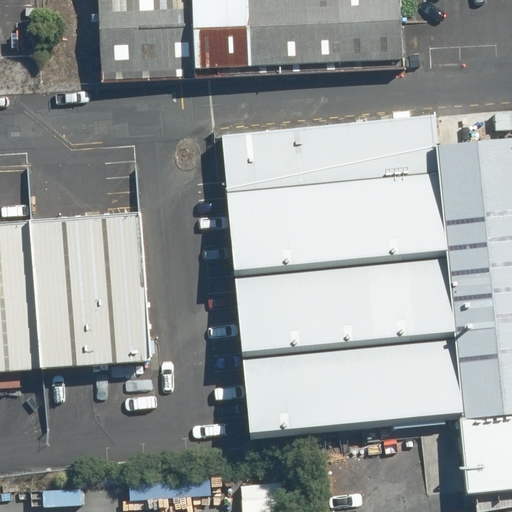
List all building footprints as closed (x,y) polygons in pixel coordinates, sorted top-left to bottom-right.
[(76,0),(80,68),(385,51),(382,0),(76,0)] [(461,413),(436,146),(433,116),(222,135),(250,432),(461,413)] [(511,138),(436,146),(461,413),(468,493),(511,488),(511,138)] [(156,363),(145,215),(38,222),(48,370),(156,363)] [(0,373),(48,370),(38,222),(0,224),(0,373)]
